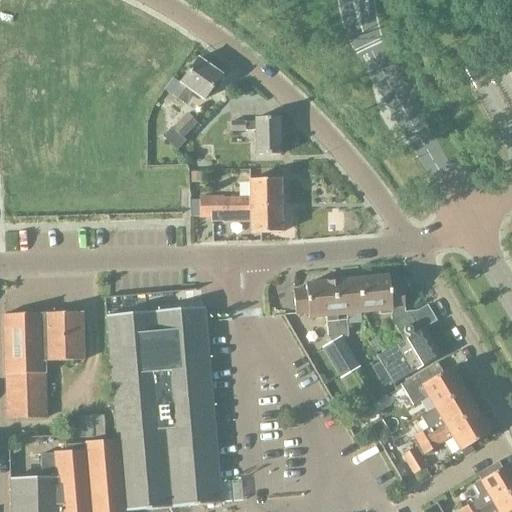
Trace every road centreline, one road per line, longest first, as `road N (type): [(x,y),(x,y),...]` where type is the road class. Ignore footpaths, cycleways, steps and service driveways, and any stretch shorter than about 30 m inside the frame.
road 1 (residential): [(0,264),(275,257),(408,243)]
road 2 (residential): [(408,243),(302,111),(225,45),(155,0)]
road 3 (tertiary): [(465,220),(358,20)]
road 4 (residential): [(408,243),(511,417)]
